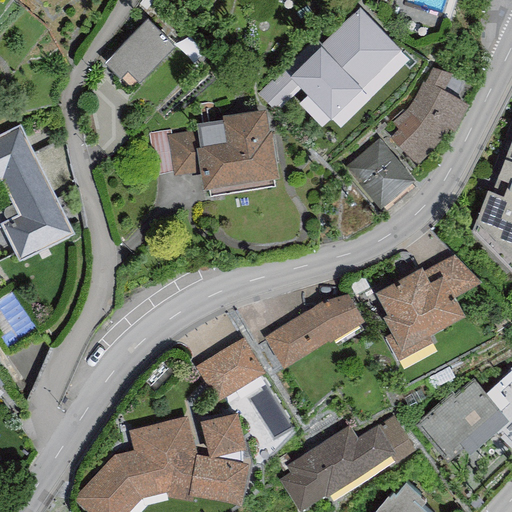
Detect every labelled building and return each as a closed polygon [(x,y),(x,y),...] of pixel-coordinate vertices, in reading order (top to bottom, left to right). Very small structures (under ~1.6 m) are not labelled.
[(295,73),(339,117),(400,57),(356,13),(295,73)] [(147,20),(104,64),(132,91),(175,47),(147,20)] [(397,137),(429,164),(473,112),(441,84),(397,137)] [(222,120),(196,124),(197,131),(167,136),(173,177),(200,172),(203,191),(278,179),(274,157),(276,157),(271,131),(269,131),(266,110),(222,117),(222,120)] [(19,125),(0,134),(0,223),(19,261),(73,234),(19,125)] [(511,137),(491,192),(487,190),(471,232),(511,274),(511,137)] [(361,164),(393,203),(419,182),(386,143),(361,164)] [(448,264),(390,301),(425,355),(482,318),(448,264)] [(354,291),(277,334),(295,366),(372,322),(354,291)] [(242,337),(194,367),(216,403),(264,373),(242,337)] [(415,427),(448,461),(463,447),(471,455),(496,432),(511,449),(511,368),(486,393),(473,379),(455,396),(452,393),(415,427)] [(0,372),(0,391),(9,385),(0,372)] [(399,408),(284,473),(306,511),(312,511),(423,449),(399,408)] [(237,413),(201,422),(209,457),(245,449),(237,413)] [(133,451),(113,456),(72,502),(83,511),(129,511),(141,499),(167,493),(166,498),(192,503),(193,497),(240,507),(248,466),(197,456),(187,417),(128,431),(133,451)] [(421,496),(405,483),(395,495),(392,493),(388,497),(387,496),(374,511),(426,511),(421,507),(425,502),(419,497),(421,496)]
